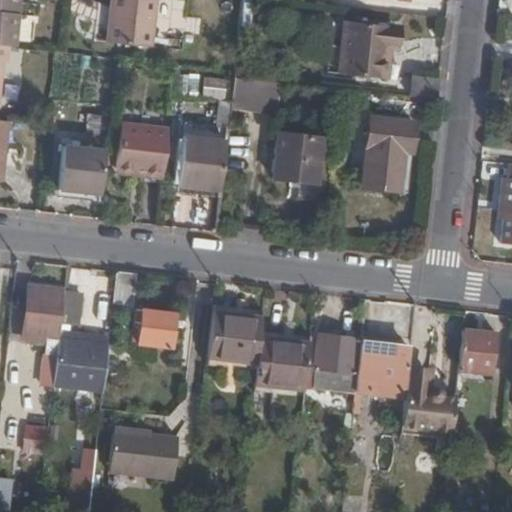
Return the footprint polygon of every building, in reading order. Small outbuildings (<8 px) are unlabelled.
[(21,0),(0,0),(0,42),(11,44),(16,44),(21,0)] [(112,0),(107,41),(153,46),(157,0),(112,0)] [(511,0),(499,0),(498,9),(511,10),(511,0)] [(344,44),(342,72),(383,76),(386,44),(392,45),(395,25),(347,20),(344,44)] [(0,96),(4,59),(10,60),(11,44),(0,42),(0,96)] [(327,70),(342,72),(344,44),(330,43),(327,70)] [(277,111),(281,79),(235,74),(231,106),(277,111)] [(410,91),(437,94),(440,76),(412,74),(410,91)] [(204,78),(204,93),(224,93),(224,79),(204,78)] [(51,102),(52,89),(41,87),(39,100),(51,102)] [(108,133),(110,115),(90,113),(88,131),(108,133)] [(402,151),(413,152),(416,119),(372,115),(365,183),(400,187),(402,151)] [(0,177),(3,178),(9,117),(0,116),(0,177)] [(145,174),(162,175),(168,130),(152,129),(153,124),(122,120),(116,164),(146,168),(145,174)] [(185,129),(184,138),(224,141),(225,133),(185,129)] [(278,130),(273,175),(299,178),(320,179),(324,135),(278,130)] [(224,141),(184,138),(180,184),(220,187),(224,141)] [(58,186),(100,191),(106,149),(63,144),(58,186)] [(409,188),(413,152),(402,151),(400,187),(409,188)] [(511,180),(511,161),(505,161),(503,180),(511,180)] [(116,170),(145,174),(146,168),(116,164),(116,170)] [(319,195),(320,179),(299,178),(298,193),(319,195)] [(511,180),(503,180),(498,221),(503,222),(500,245),(511,246),(511,180)] [(220,187),(180,184),(179,191),(220,194),(220,187)] [(57,193),(99,199),(100,191),(58,186),(57,193)] [(132,308),(134,278),(115,276),(112,306),(132,308)] [(63,298),(63,296),(28,292),(23,343),(57,346),(59,329),(63,298)] [(80,300),(63,298),(59,329),(77,331),(80,300)] [(260,325),(260,314),(213,309),(212,316),(235,318),(234,323),(260,325)] [(171,348),(174,317),(135,312),(132,334),(138,335),(137,344),(171,348)] [(258,343),(259,335),(260,325),(234,323),(235,318),(212,316),(206,367),(255,372),(258,343)] [(492,378),(497,338),(463,334),(458,373),(492,378)] [(308,347),(308,340),(259,335),(258,343),(308,347)] [(394,349),(394,342),(359,338),(358,345),(394,349)] [(352,378),(355,343),(316,339),(316,341),(313,375),(352,378)] [(313,375),(316,341),(308,340),(308,347),(305,374),(313,375)] [(305,374),(308,347),(258,343),(255,372),(254,379),(253,387),(275,389),(276,387),(303,390),(305,374)] [(409,363),(410,351),(394,349),(358,345),(353,393),(405,399),(409,369),(409,363)] [(52,390),(101,395),(107,351),(57,346),(54,373),(52,390)] [(431,371),(432,365),(409,363),(409,369),(431,371)] [(206,367),(205,374),(254,379),(255,372),(206,367)] [(405,399),(403,419),(452,425),(456,390),(430,387),(431,371),(409,369),(405,399)] [(41,390),(52,391),(52,390),(54,373),(42,372),(41,390)] [(350,405),(352,386),(344,385),(342,404),(350,405)] [(252,394),(302,400),(303,390),(276,387),(275,389),(253,387),(252,394)] [(362,436),(363,426),(364,404),(352,403),(348,435),(362,436)] [(17,449),(40,456),(49,429),(26,422),(17,449)] [(348,435),(347,454),(367,455),(370,427),(363,426),(362,436),(348,435)] [(172,484),(176,442),(112,435),(108,477),(172,484)] [(78,490),(92,491),(95,452),(83,451),(78,490)] [(447,470),(445,491),(457,492),(459,472),(447,470)] [(0,509),(9,510),(12,479),(0,478),(0,509)]
